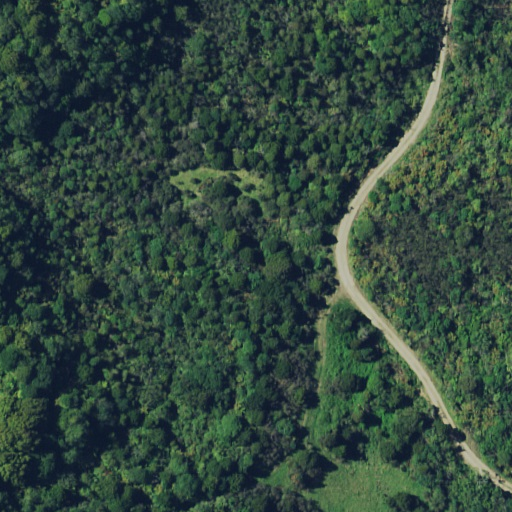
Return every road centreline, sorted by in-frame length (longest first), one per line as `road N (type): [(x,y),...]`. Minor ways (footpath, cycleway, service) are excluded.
road 1 (track): [(459,0),(473,79),(360,364)]
road 2 (track): [(473,511),(360,364)]
